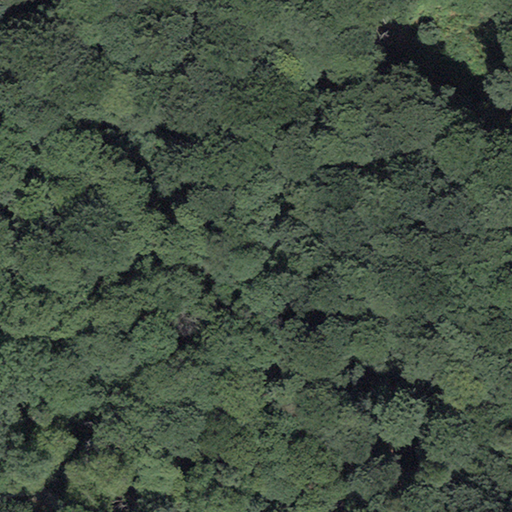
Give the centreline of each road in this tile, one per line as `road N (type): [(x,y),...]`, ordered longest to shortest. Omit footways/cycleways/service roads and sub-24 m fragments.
road 1 (track): [(343,511),(351,488),(328,447),(219,321),(31,149),(0,110)]
road 2 (track): [(41,0),(172,43),(391,74),(511,119)]
road 3 (track): [(0,483),(76,510),(167,511)]
road 4 (track): [(345,505),(428,502),(511,476)]
